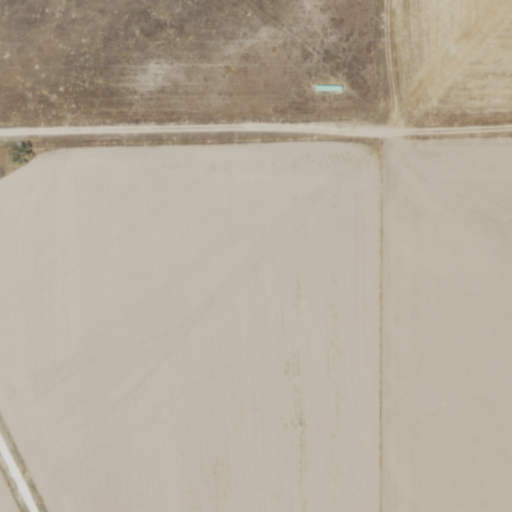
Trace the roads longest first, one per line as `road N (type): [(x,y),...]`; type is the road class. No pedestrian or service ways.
road 1 (track): [(0,136),(511,126)]
road 2 (track): [(404,129),(397,0)]
